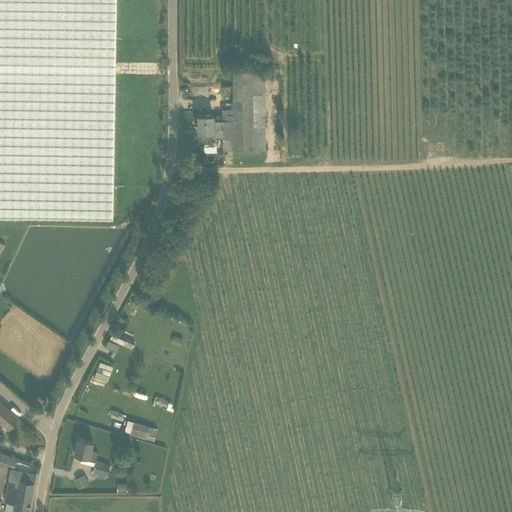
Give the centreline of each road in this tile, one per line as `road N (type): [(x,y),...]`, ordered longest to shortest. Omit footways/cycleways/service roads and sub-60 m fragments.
road 1 (unclassified): [(54,425),(148,246),(171,172),(172,0)]
road 2 (track): [(171,172),(511,163)]
